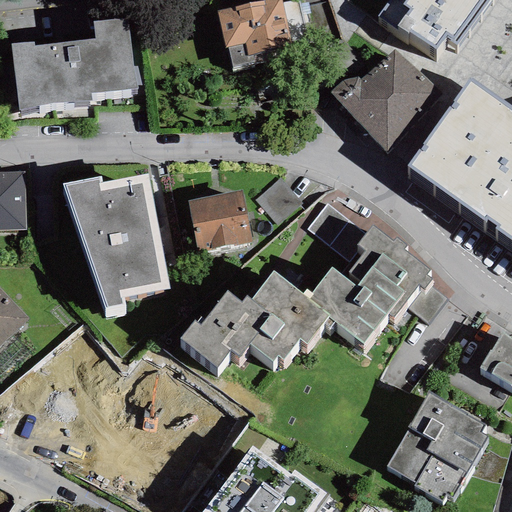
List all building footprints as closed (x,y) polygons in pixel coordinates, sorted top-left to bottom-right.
[(281,0),(267,0),(216,11),(225,48),(227,48),(232,72),(311,54),(298,0),(297,0),(283,3),(281,0)] [(388,0),(377,16),(395,29),(398,25),(435,51),(444,38),(456,46),(488,0),(388,0)] [(33,42),(10,44),(18,111),(53,103),(91,101),(91,93),(137,88),(133,67),(128,17),(92,21),(94,39),(34,46),(33,42)] [(342,81),(330,92),(387,154),(441,93),(393,50),(360,80),(357,77),(342,81)] [(511,109),(469,81),(407,166),(511,240),(511,109)] [(0,231),(26,231),(24,171),(0,171),(0,231)] [(102,175),(62,184),(105,308),(124,307),(123,298),(170,289),(148,174),(102,181),(102,175)] [(280,178),(254,201),(277,226),(302,203),(280,178)] [(242,190),(187,201),(197,253),(252,242),(242,190)] [(306,290),(302,295),(335,321),(363,345),(387,314),(392,318),(417,286),(423,290),(432,279),(426,275),(429,270),(404,250),(407,246),(396,237),(392,242),(372,226),(356,245),(365,252),(348,273),(359,282),(356,286),(331,267),(311,293),(306,290)] [(329,328),(335,321),(302,295),(273,272),(251,299),(246,296),(240,303),(226,291),(200,325),(194,320),(179,339),(216,368),(230,351),(239,358),(249,345),(272,362),(277,355),(283,360),(300,338),(307,344),(324,323),(329,328)] [(0,347),(29,320),(0,290),(0,347)] [(489,350),(479,368),(511,387),(511,340),(502,333),(490,351),(489,350)] [(108,426),(161,451),(181,406),(129,382),(108,426)] [(485,425),(429,392),(385,466),(414,483),(413,485),(442,502),(447,495),(452,498),(488,437),(481,433),(485,425)] [(290,475),(251,446),(201,511),(315,511),(328,496),(294,470),(290,475)]
